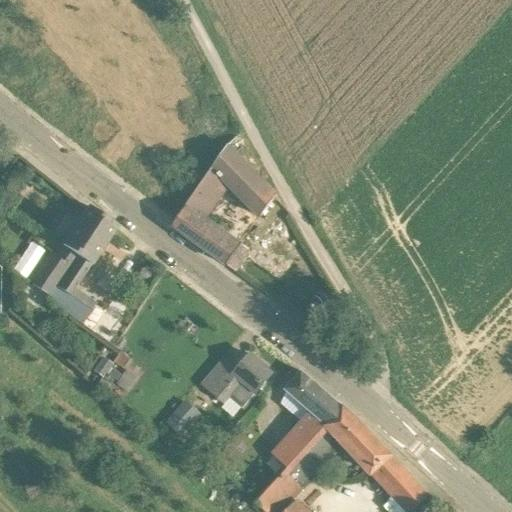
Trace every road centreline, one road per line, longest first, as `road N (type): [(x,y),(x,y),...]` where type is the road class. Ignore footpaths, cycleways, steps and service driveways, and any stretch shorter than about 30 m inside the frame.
road 1 (residential): [(484,511),(0,118)]
road 2 (unknown): [(382,424),(386,360),(180,0)]
